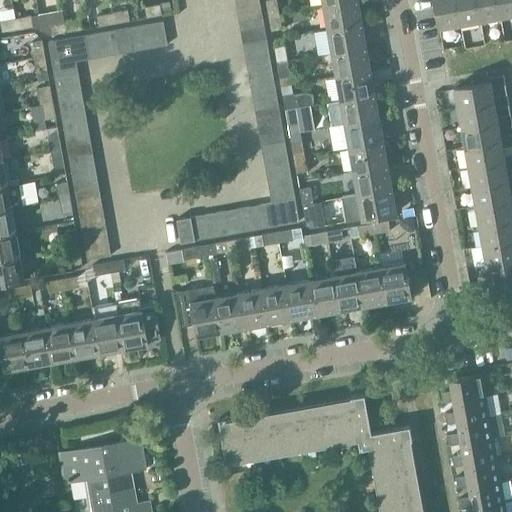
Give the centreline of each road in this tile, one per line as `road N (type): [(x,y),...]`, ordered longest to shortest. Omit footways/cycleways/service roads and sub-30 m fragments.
road 1 (residential): [(459,334),(400,0)]
road 2 (residential): [(182,386),(459,334)]
road 3 (residential): [(0,418),(182,386)]
road 4 (residential): [(203,511),(182,386)]
